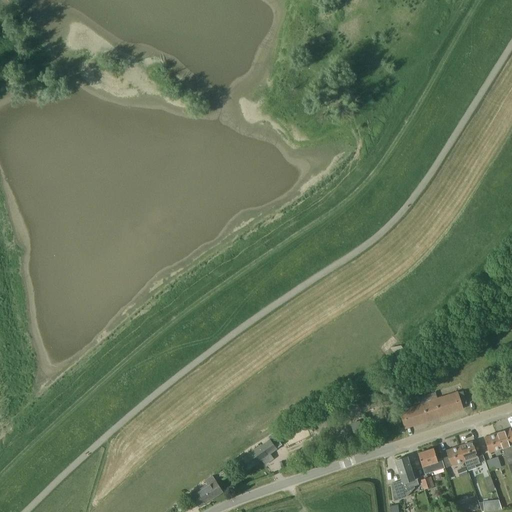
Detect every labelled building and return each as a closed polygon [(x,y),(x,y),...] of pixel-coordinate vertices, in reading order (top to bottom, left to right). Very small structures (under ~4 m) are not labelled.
[(400,412),(405,429),(462,409),(457,393),(437,399),(435,392),(418,398),(420,405),(400,412)] [(511,434),(510,429),(496,434),(502,449),(508,465),(511,463),(511,451),(510,446),(511,445),(511,434)] [(282,445),(273,432),(267,436),(269,439),(261,445),(239,460),(247,470),(276,449),(282,445)] [(489,453),(502,449),(496,434),(484,438),(489,453)] [(464,462),(467,471),(475,468),(474,465),(480,464),(472,442),(459,447),(464,462)] [(451,466),(464,462),(459,447),(446,451),(451,466)] [(418,454),(424,475),(444,468),(441,459),(437,460),(433,449),(418,454)] [(399,460),(395,461),(403,484),(408,483),(410,487),(419,485),(414,470),(411,471),(407,457),(405,458),(405,456),(399,458),(399,460)] [(486,461),(490,472),(501,468),(497,457),(486,461)] [(457,471),(459,478),(468,475),(465,468),(457,471)] [(191,496),(198,507),(223,492),(216,480),(215,481),(212,476),(205,480),(208,485),(191,496)] [(485,478),(488,490),(493,489),(490,476),(485,478)] [(421,480),(423,490),(433,487),(431,477),(421,480)] [(391,484),(393,502),(405,498),(400,481),(391,484)] [(499,500),(483,501),(484,511),(502,510),(499,500)]
